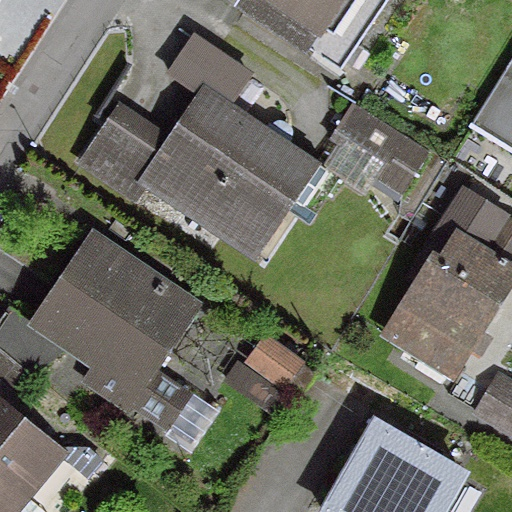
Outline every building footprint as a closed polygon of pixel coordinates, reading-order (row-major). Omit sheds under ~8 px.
[(383,0),(238,0),(235,5),(336,71),(383,0)] [(511,51),(466,125),(511,153),(511,51)] [(164,145),(112,110),(78,161),(132,197),(143,180),(250,252),(287,198),(300,207),(323,173),(284,146),(281,151),(198,95),(164,145)] [(399,308),(383,336),(444,374),(511,264),(511,228),(458,194),(422,253),(431,259),(399,308)] [(149,370),(190,309),(86,239),(30,322),(5,305),(0,312),(0,353),(29,377),(67,347),(92,364),(81,381),(122,410),(125,405),(161,429),(184,394),(149,370)] [(262,338),(248,358),(281,382),(295,362),(262,338)] [(511,389),(496,379),(474,414),(511,436),(511,389)] [(2,511),(53,452),(0,407),(0,511),(2,511)] [(435,511),(457,474),(372,426),(321,511),(435,511)]
